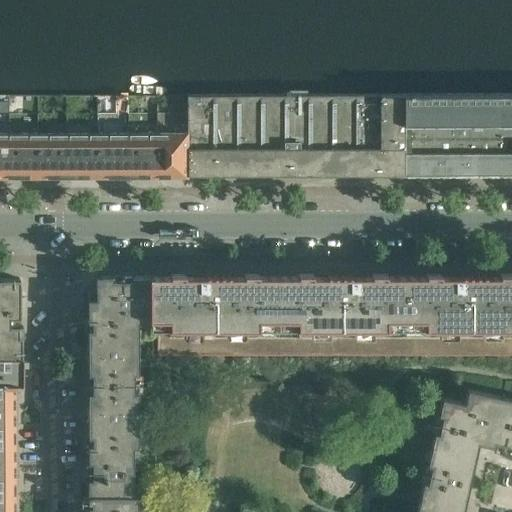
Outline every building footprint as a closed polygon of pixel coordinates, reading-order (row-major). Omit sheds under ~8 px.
[(511,175),(511,94),(403,95),(403,97),(403,175),(511,175)] [(403,175),(403,97),(187,97),(188,176),(403,175)] [(0,176),(36,176),(36,129),(26,129),(26,134),(16,135),(16,129),(6,129),(6,135),(0,134),(0,176)] [(96,176),(96,129),(86,129),(86,134),(66,134),(66,129),(56,129),(56,134),(46,134),(46,129),(36,129),(36,176),(96,176)] [(156,176),(156,134),(156,129),(146,129),(146,134),(136,134),(136,129),(126,129),(126,134),(106,134),(106,129),(96,129),(96,176),(156,176)] [(186,176),(185,129),(176,129),(176,134),(156,134),(156,176),(186,176)] [(511,272),(499,273),(499,275),(484,275),(461,275),(461,276),(440,276),(440,273),(425,273),(425,276),(386,275),(386,273),(371,273),(371,275),(368,275),(368,276),(350,276),(350,275),(326,275),(312,275),(312,273),(297,273),(297,275),(258,275),(258,273),(243,273),(243,275),(229,275),(205,275),(205,276),(185,276),(185,273),(170,273),(170,275),(149,275),(149,276),(149,277),(149,312),(149,319),(157,319),(157,356),(511,355),(511,272)] [(149,312),(149,277),(149,276),(95,276),(95,289),(87,289),(87,321),(138,320),(149,320),(149,319),(149,312)] [(19,325),(19,316),(19,278),(0,278),(0,277),(0,356),(21,357),(21,337),(22,337),(22,325),(19,325)] [(138,385),(138,320),(87,321),(87,385),(138,385)] [(22,357),(21,357),(0,356),(0,383),(19,383),(19,384),(22,384),(22,357)] [(0,408),(14,408),(14,394),(14,393),(15,392),(16,392),(19,392),(19,384),(19,383),(0,383),(0,408)] [(138,446),(138,385),(87,385),(87,443),(132,443),(132,446),(138,446)] [(502,448),(511,405),(511,398),(467,389),(464,402),(442,397),(431,447),(474,457),(478,442),(502,448)] [(511,450),(511,405),(502,448),(511,450)] [(0,433),(14,434),(14,408),(0,408),(0,433)] [(0,459),(14,460),(14,447),(14,434),(0,433),(0,459)] [(132,496),(132,446),(132,443),(87,443),(87,496),(84,496),(84,499),(132,499),(132,496)] [(461,511),(463,508),(474,457),(431,447),(416,511),(461,511)] [(0,485),(14,485),(14,460),(0,459),(0,485)] [(0,511),(14,511),(14,485),(0,485),(0,511)] [(138,511),(138,496),(132,496),(132,499),(84,499),(84,501),(87,501),(87,511),(138,511)]
